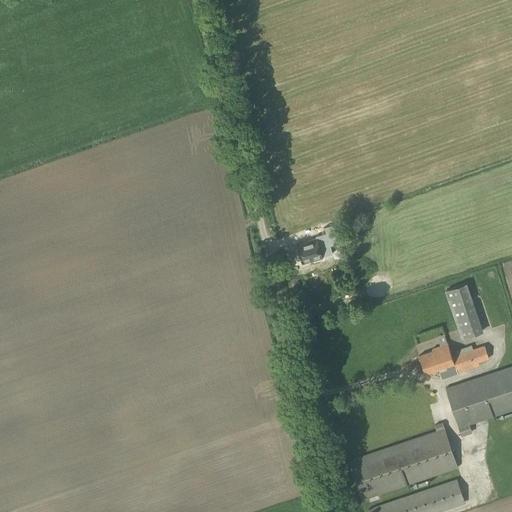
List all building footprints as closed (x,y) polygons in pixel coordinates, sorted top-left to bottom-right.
[(339,244),(333,224),(323,227),(325,233),(315,236),(315,238),(297,244),(303,263),(322,257),(318,243),(327,241),(329,246),(339,244)] [(461,339),(482,332),(478,319),(465,283),(445,290),(461,339)] [(433,351),(419,355),(425,374),(438,370),(439,371),(455,366),(457,373),(479,366),(478,363),(479,362),(489,359),(484,345),(473,349),(472,345),(467,347),(455,351),(456,355),(451,356),(447,343),(444,334),(436,337),(440,346),(432,349),(433,351)] [(511,365),(444,388),(461,436),(472,432),(470,425),(511,410),(511,365)] [(361,500),(458,468),(442,422),(434,425),(436,430),(348,460),(361,500)] [(374,511),(439,511),(465,503),(457,478),(373,507),(374,511)] [(380,494),(372,497),(374,502),(382,500),(380,494)]
